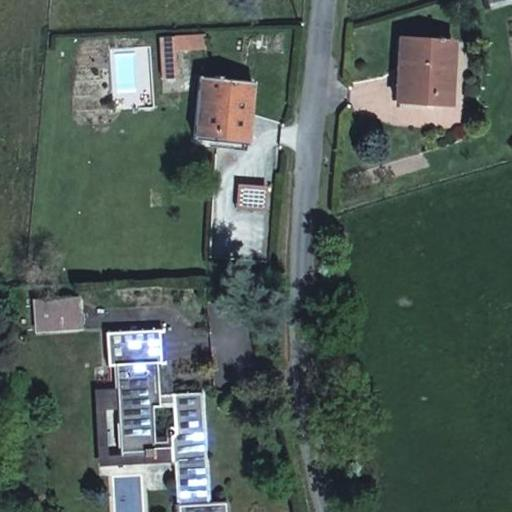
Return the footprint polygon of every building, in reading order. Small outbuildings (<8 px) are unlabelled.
[(160,38),(162,79),(176,78),(174,50),(205,48),(205,35),(160,38)] [(397,71),(407,72),(405,102),(448,104),(452,41),(399,37),(397,71)] [(407,72),(397,71),(394,101),(405,102),(407,72)] [(249,113),(252,81),(200,76),(193,139),(235,143),(238,112),(249,113)] [(238,112),(235,143),(246,144),(249,113),(238,112)] [(64,299),(66,324),(66,328),(81,328),(78,298),(64,299)] [(33,300),(35,326),(66,324),(64,299),(33,300)] [(155,364),(160,364),(159,330),(105,332),(107,365),(115,365),(116,389),(119,454),(154,453),(151,406),(171,405),(174,436),(170,436),(170,452),(171,462),(171,463),(175,463),(177,504),(175,504),(175,511),(226,511),(226,501),(207,502),(201,392),(158,395),(155,364)] [(154,453),(119,454),(116,389),(93,391),(98,466),(171,462),(170,452),(154,453)]
